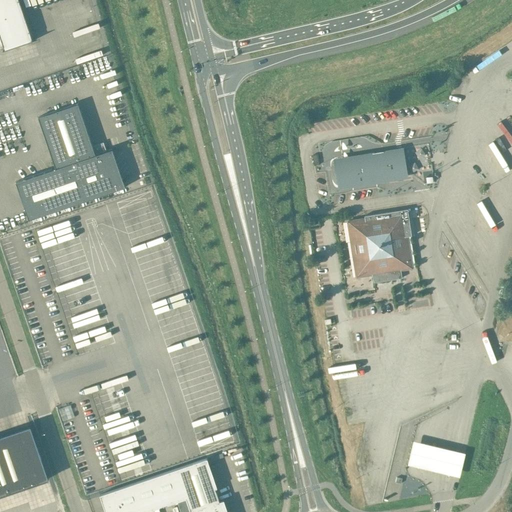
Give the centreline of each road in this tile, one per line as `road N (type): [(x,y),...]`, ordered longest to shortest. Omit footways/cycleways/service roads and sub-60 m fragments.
road 1 (secondary): [(197,69),(304,511)]
road 2 (secondary): [(323,511),(251,242),(217,77)]
road 3 (motorway): [(217,77),(385,32),(453,0)]
road 4 (unknown): [(0,194),(28,124),(44,102),(66,94),(111,121),(142,177)]
road 5 (unclassified): [(78,511),(0,288)]
road 6 (motorway): [(415,0),(367,19),(210,53)]
